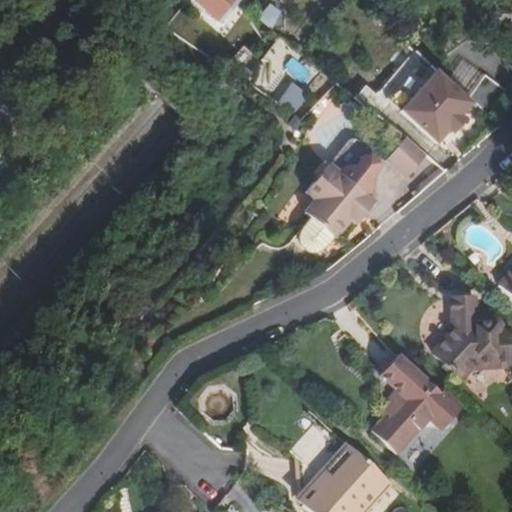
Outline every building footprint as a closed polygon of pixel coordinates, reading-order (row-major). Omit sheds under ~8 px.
[(196,0),(193,4),(215,21),(232,0),(196,0)] [(290,57),(282,68),(304,84),(312,73),(290,57)] [(438,143),(475,104),(441,71),(404,110),(438,143)] [(484,78),(470,98),(491,119),(507,94),(484,78)] [(291,115),(306,93),(290,82),(275,104),(291,115)] [(411,183),(430,159),(409,142),(389,166),(411,183)] [(345,242),(360,224),(367,215),(373,220),(384,207),(338,168),(315,196),(325,204),(331,209),(319,221),(345,242)] [(425,191),(429,195),(451,176),(447,173),(425,191)] [(487,191),(488,192),(501,180),(499,178),(487,191)] [(507,187),(501,180),(488,192),(495,199),(507,187)] [(313,217),(319,221),(331,209),(325,204),(313,217)] [(367,215),(360,224),(366,229),(373,220),(367,215)] [(345,242),(319,221),(309,240),(310,248),(319,256),(329,255),(345,242)] [(511,276),(500,290),(511,301),(511,276)] [(477,327),(478,318),(478,308),(454,308),(455,341),(433,364),(444,375),(442,377),(449,383),(451,382),(461,391),(477,372),(493,371),(494,378),(511,377),(511,342),(506,342),(506,335),(502,335),(502,332),(501,330),(498,327),(495,327),(477,327)] [(495,318),(478,318),(477,327),(495,327),(495,318)] [(399,404),(397,405),(398,418),(390,426),(376,441),(401,465),(421,444),(445,443),(462,426),(402,368),(383,388),(399,404)] [(383,420),(390,426),(398,418),(397,405),(383,420)] [(295,458),(321,481),(348,452),(322,428),(295,458)] [(348,452),(321,481),(321,496),(306,511),(373,511),(392,492),(348,452)]
